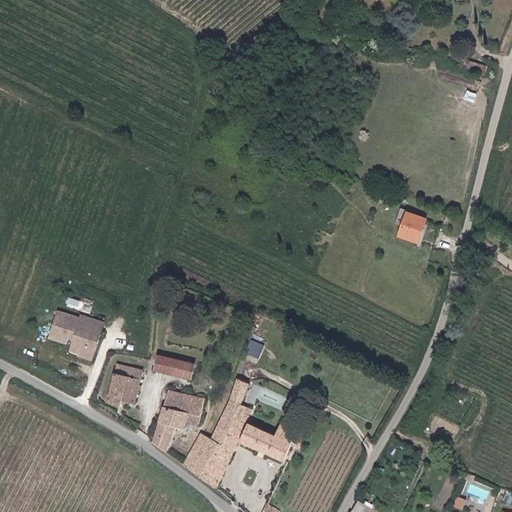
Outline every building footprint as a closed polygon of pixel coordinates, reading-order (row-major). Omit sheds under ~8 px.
[(387,200),(389,192),(369,185),(366,194),(387,200)] [(422,241),(430,219),(411,212),(404,235),(422,241)] [(53,316),(43,344),(60,350),(63,341),(69,343),(67,349),(76,352),(74,361),(73,362),(86,367),(96,337),(83,333),(87,324),(76,320),(75,323),(53,316)] [(87,324),(83,333),(96,337),(99,327),(87,324)] [(67,349),(64,357),(74,361),(76,352),(67,349)] [(166,357),(163,370),(197,379),(201,365),(166,357)] [(139,403),(147,370),(122,363),(113,398),(116,399),(116,402),(121,403),(122,401),(129,403),(129,400),(139,403)] [(220,488),(256,409),(245,404),(255,384),(243,379),(234,399),(215,438),(204,433),(187,465),(220,488)] [(203,425),(208,399),(173,391),(159,442),(159,445),(170,451),(179,425),(191,429),(192,422),(203,425)] [(281,434),(255,423),(246,441),(289,459),(303,427),(288,420),(281,434)] [(358,500),(354,511),(384,511),(386,509),(358,500)]
